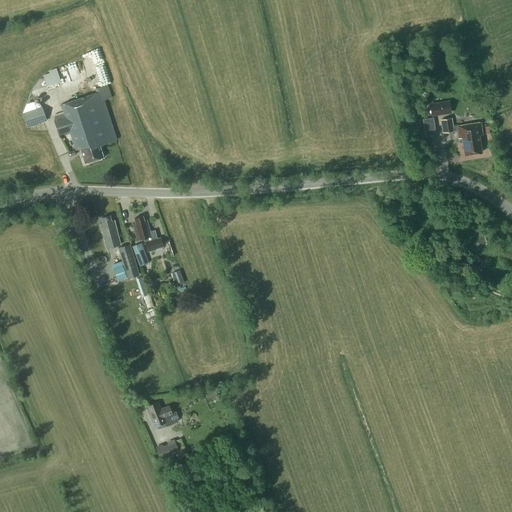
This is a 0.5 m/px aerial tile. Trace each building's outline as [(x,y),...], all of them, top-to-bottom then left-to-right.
[(57,83),(53,72),(43,75),(47,87),(57,83)] [(107,84),(95,88),(96,92),(61,104),(64,113),(55,116),(54,119),(59,134),(70,130),(76,150),(80,148),(85,162),(103,156),(100,145),(117,139),(104,100),(111,98),(107,84)] [(446,100),(432,103),(434,116),(448,113),(446,100)] [(47,120),(42,106),(22,113),(27,127),(47,120)] [(435,116),(424,117),(426,134),(437,133),(435,116)] [(479,135),(483,134),(481,122),(453,126),(452,118),(441,119),(443,132),(457,130),(458,138),(462,137),(464,154),(482,152),(479,135)] [(111,221),(109,215),(101,217),(102,222),(100,223),(104,239),(106,248),(120,244),(118,236),(114,220),(111,221)] [(137,240),(144,238),(148,251),(155,248),(155,247),(162,245),(160,236),(157,237),(154,229),(150,231),(147,220),(144,220),(143,216),(133,219),(135,223),(133,223),(137,239),(137,240)] [(139,274),(130,243),(118,247),(127,278),(139,274)] [(149,262),(141,243),(132,246),(140,266),(149,262)] [(439,258),(432,248),(421,256),(427,266),(439,258)] [(184,283),(180,270),(171,273),(176,286),(184,283)] [(143,275),(137,278),(144,296),(150,293),(143,275)] [(215,395),(212,389),(205,392),(208,399),(215,395)] [(157,425),(158,428),(167,425),(177,421),(179,417),(176,410),(172,411),(170,406),(161,409),(158,402),(147,406),(155,426),(157,425)] [(174,461),(171,456),(180,452),(174,439),(154,447),(162,466),(174,461)]
